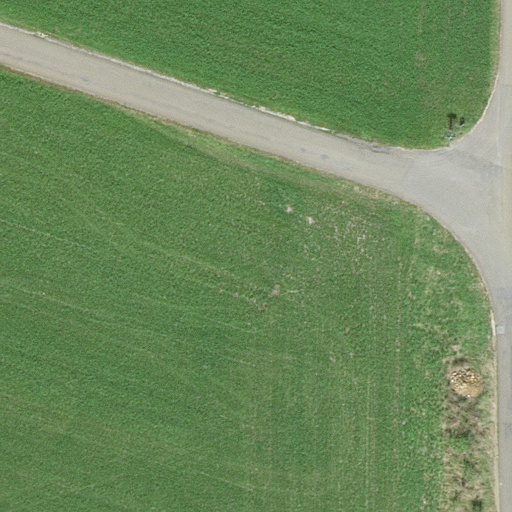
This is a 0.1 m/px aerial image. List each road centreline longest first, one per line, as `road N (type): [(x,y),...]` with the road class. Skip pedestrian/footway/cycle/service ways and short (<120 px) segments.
road 1 (unclassified): [(508,511),(492,211),(0,51)]
road 2 (track): [(492,211),(506,0)]
